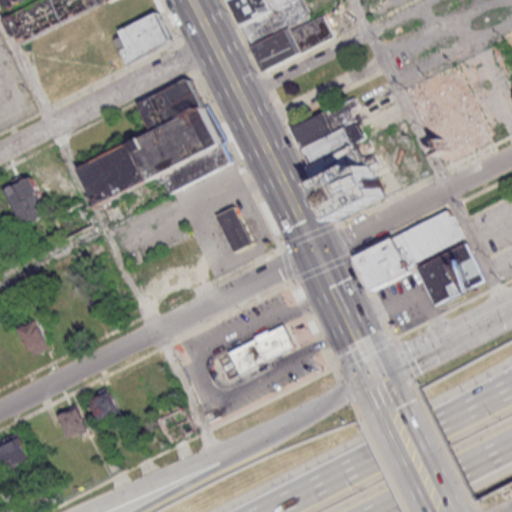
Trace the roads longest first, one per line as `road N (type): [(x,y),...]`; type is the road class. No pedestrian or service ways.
road 1 (residential): [(317,253),(0,409)]
road 2 (primary): [(317,253),(193,0)]
road 3 (motorway): [(511,385),(261,511)]
road 4 (residential): [(218,48),(0,154)]
road 5 (residential): [(317,253),(511,156)]
road 6 (primary): [(378,377),(213,457)]
road 7 (motorway): [(375,511),(511,443)]
road 8 (primary): [(511,307),(378,377)]
road 9 (residential): [(255,123),(385,58)]
road 10 (residential): [(371,31),(242,97)]
road 11 (secondary): [(213,457),(97,511)]
road 12 (primary): [(391,404),(444,511)]
